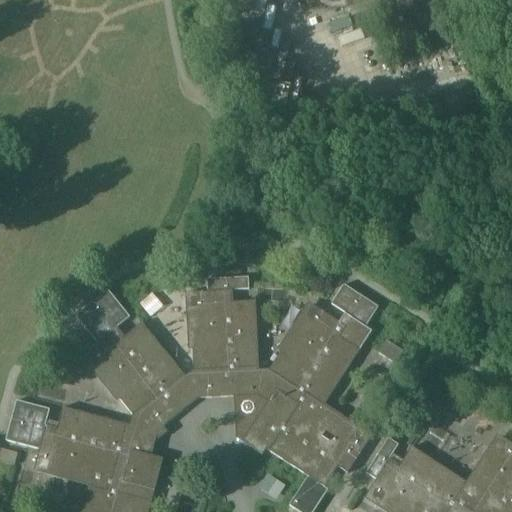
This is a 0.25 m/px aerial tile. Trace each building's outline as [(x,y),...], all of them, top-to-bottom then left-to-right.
[(177,0),(180,11),(202,6),(200,0),(177,0)] [(16,402),(13,416),(6,441),(40,450),(34,472),(89,487),(82,511),(149,511),(164,459),(153,456),(157,438),(159,440),(169,433),(164,427),(199,399),(235,397),(237,439),(263,456),(267,450),(308,477),(289,506),(297,511),(314,511),(329,490),(325,488),(339,468),(349,474),(373,436),(326,405),(373,332),(365,327),(378,309),(345,286),(332,304),(346,314),(340,323),(309,303),(277,351),(281,353),(270,370),(260,370),(256,301),(232,302),(231,291),(249,290),(249,278),(207,280),(208,292),(186,293),(189,350),(193,351),(194,371),(186,377),(142,323),(124,338),(116,329),(130,318),(109,291),(76,317),(98,344),(81,358),(117,402),(120,400),(133,416),(130,425),(63,408),(57,431),(46,428),(50,410),(16,402)] [(438,409),(448,415),(456,402),(447,396),(438,409)] [(511,511),(511,443),(498,435),(467,482),(413,447),(399,467),(389,461),(399,445),(389,439),(367,473),(377,480),(365,499),(384,511),(511,511)] [(2,449),(0,456),(0,461),(14,466),(17,454),(2,449)]
